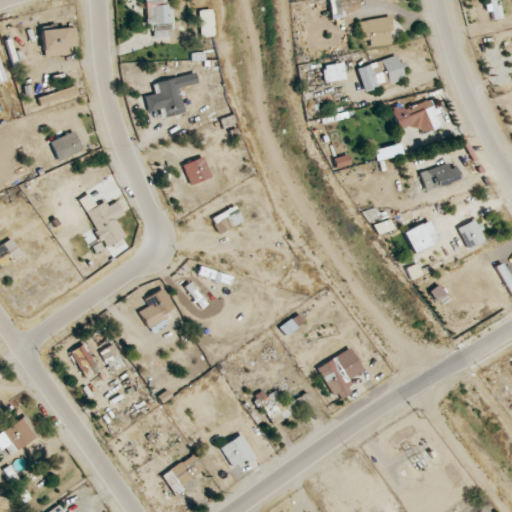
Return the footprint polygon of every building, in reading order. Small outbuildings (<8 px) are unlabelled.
[(171,0),(147,0),(147,37),(171,37),(171,0)] [(490,0),(492,19),(502,18),(500,0),(490,0)] [(359,1),(336,1),(336,12),(359,12),(359,1)] [(359,20),(362,46),(394,42),(391,16),(359,20)] [(212,21),(201,21),(201,32),(212,32),(212,21)] [(74,26),(41,28),(42,56),(68,55),(67,48),(75,47),(74,26)] [(217,50),(192,50),(192,60),(217,60),(217,50)] [(357,66),(363,91),(408,79),(401,55),(357,66)] [(324,65),(327,82),(345,79),(343,62),(324,65)] [(159,118),(182,114),(178,87),(197,84),(195,74),(151,81),(153,94),(144,95),(147,111),(158,109),(159,118)] [(77,96),(75,84),(38,91),(40,103),(77,96)] [(399,132),(420,125),(422,133),(441,127),(431,98),(392,111),(399,132)] [(81,151),(74,131),(49,141),(57,161),(81,151)] [(373,150),(376,162),(401,154),(398,143),(373,150)] [(182,164),(189,185),(210,177),(203,156),(182,164)] [(425,191),(460,178),(453,160),(418,173),(425,191)] [(40,194),(44,200),(75,182),(71,176),(40,194)] [(86,247),(102,239),(106,246),(124,238),(115,217),(122,214),(115,197),(85,210),(92,227),(80,232),(86,247)] [(211,219),(219,234),(244,222),(235,206),(211,219)] [(457,227),(467,250),(487,240),(476,218),(457,227)] [(377,234),(393,228),(390,219),(374,225),(377,234)] [(413,254),(431,245),(427,236),(436,231),(430,219),(403,232),(413,254)] [(148,333),(167,326),(162,312),(172,308),(165,289),(143,297),(147,309),(141,311),(148,333)] [(278,327),(283,335),(304,322),(299,314),(278,327)] [(69,353),(84,379),(98,371),(82,344),(69,353)] [(99,353),(112,373),(126,364),(112,344),(99,353)] [(316,367),(334,400),(351,392),(345,381),(362,372),(350,349),(316,367)] [(271,426),(311,402),(304,391),(283,404),(275,391),(265,397),(262,391),(253,396),(271,426)] [(34,438),(21,418),(2,431),(16,451),(34,438)] [(219,446),(230,469),(253,459),(242,435),(219,446)] [(176,494),(205,468),(190,452),(162,479),(176,494)] [(2,470),(22,500),(29,496),(10,465),(2,470)]
